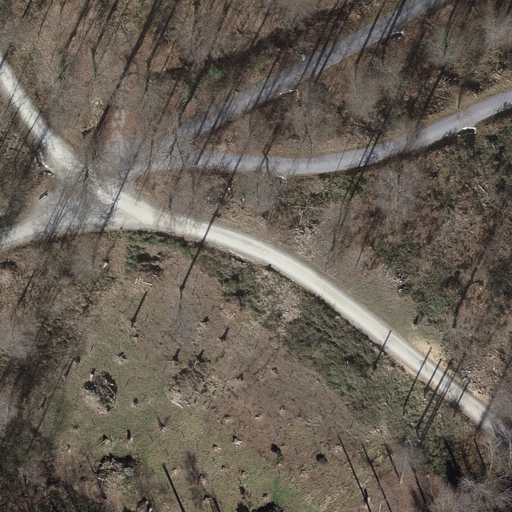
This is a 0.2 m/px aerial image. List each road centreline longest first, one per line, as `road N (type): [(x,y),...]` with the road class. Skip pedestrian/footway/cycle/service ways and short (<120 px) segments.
road 1 (track): [(85,205),(181,224),(282,259),(511,437)]
road 2 (track): [(85,205),(121,173),(158,155),(294,166),(337,160),(511,100)]
road 3 (track): [(158,155),(428,0)]
road 4 (track): [(0,69),(85,205)]
